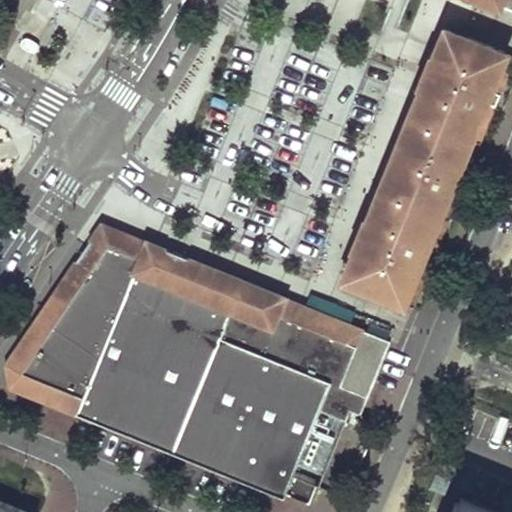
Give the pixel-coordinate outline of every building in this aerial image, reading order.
[(511,0),(483,0),(511,11),(511,0)] [(413,308),(511,64),(511,55),(446,29),(435,56),(431,54),(417,89),(421,90),(373,208),(369,218),(365,217),(351,251),(355,253),(344,280),(413,308)] [(389,342),(102,225),(6,364),(10,387),(310,510),(349,410),(360,413),(389,342)] [(0,511),(25,511),(0,501),(0,511)] [(488,511),(461,501),(456,511),(488,511)]
